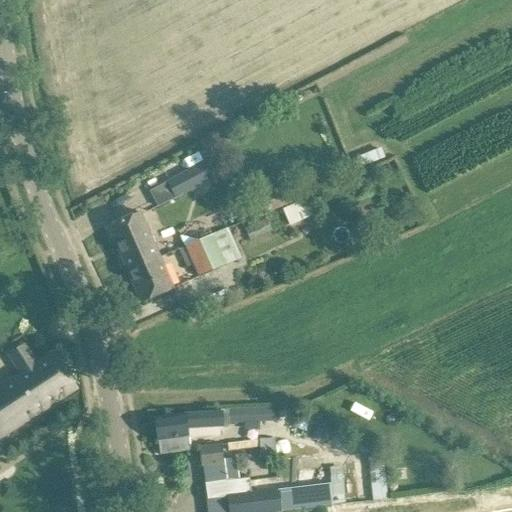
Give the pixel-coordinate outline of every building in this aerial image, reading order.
[(353,161),(357,170),(384,159),(381,150),(353,161)] [(204,163),(184,173),(167,182),(175,198),(212,179),(204,163)] [(280,188),(250,200),(257,218),(288,205),(280,188)] [(298,204),(298,203),(282,210),(289,226),(316,215),(313,208),(317,206),(313,198),(298,204)] [(139,213),(126,218),(108,226),(128,272),(159,258),(139,213)] [(227,229),(212,235),(184,248),(178,250),(187,269),(193,265),(198,277),(240,258),(227,229)] [(159,258),(128,272),(141,303),(173,289),(159,258)] [(253,275),(246,285),(256,292),(263,283),(253,275)] [(0,389),(0,436),(75,388),(53,355),(37,366),(23,345),(10,353),(23,374),(0,389)] [(185,415),(155,419),(158,441),(160,455),(190,451),(188,438),(219,436),(219,429),(219,427),(229,426),(229,425),(229,422),(278,421),(278,407),(223,409),(223,408),(185,410),(185,415)] [(314,419),(287,411),(287,427),(287,435),(324,445),(330,424),(314,419)] [(283,439),(227,444),(227,451),(259,448),(260,448),(261,458),(275,457),(274,450),(274,447),(283,447),(283,439)] [(219,445),(199,448),(202,466),(203,466),(208,500),(228,497),(229,511),(267,511),(309,507),(319,505),(332,504),(332,506),(346,505),(343,467),(329,468),(330,485),(251,493),(249,478),(226,480),(221,445),(219,445)] [(383,456),(368,458),(372,501),(388,500),(383,456)] [(467,477),(470,489),(496,482),(493,470),(467,477)] [(357,479),(347,480),(349,504),(369,501),(366,475),(357,476),(357,479)]
